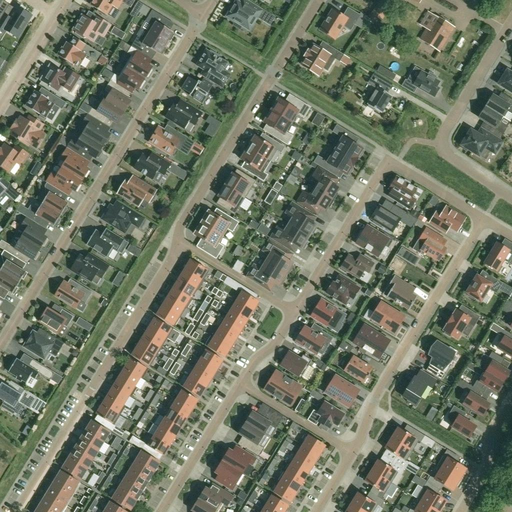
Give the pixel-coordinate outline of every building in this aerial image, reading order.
[(90,4),(90,5),(98,10),(97,12),(104,17),(105,15),(107,16),(108,15),(114,19),(119,11),(117,10),(118,9),(122,3),(130,8),(135,0),(134,0),(93,0),(90,5),(90,4)] [(270,25),(274,18),(250,2),(245,0),(241,0),(239,3),(236,1),(236,2),(235,2),(233,6),(232,8),(230,7),(224,17),(235,24),(236,22),(249,30),(257,17),(270,25)] [(393,3),(388,0),(383,0),(374,14),(369,21),(373,24),(378,17),(382,20),(393,3)] [(139,12),(143,5),(138,2),(134,8),(139,12)] [(4,14),(0,19),(0,34),(0,35),(4,29),(17,38),(31,16),(16,7),(10,18),(4,14)] [(334,39),(348,17),(356,22),(354,25),(361,29),(368,19),(360,14),(360,16),(348,8),(343,16),(333,10),(320,30),(334,39)] [(173,33),(173,34),(173,33),(161,26),(165,19),(154,12),(147,23),(151,25),(147,32),(166,44),(168,40),(170,41),(174,35),(172,34),(173,33)] [(427,29),(421,40),(439,51),(454,28),(435,16),(429,12),(421,25),(427,29)] [(103,38),(111,25),(95,16),(92,22),(82,15),(73,30),(76,32),(75,34),(83,39),(84,37),(93,42),(98,35),(103,38)] [(125,34),(114,27),(110,33),(117,37),(118,36),(122,38),(125,34)] [(166,49),(164,47),(166,44),(147,32),(143,39),(138,36),(132,47),(143,54),(148,48),(159,55),(160,55),(160,54),(162,55),(166,49)] [(100,56),(101,54),(74,38),(69,44),(67,43),(63,48),(62,47),(57,55),(72,65),(72,64),(79,68),(87,56),(89,58),(93,51),(100,54),(99,55),(100,56)] [(343,55),(328,46),(324,52),(313,45),(309,51),(308,50),(304,57),(306,58),(301,65),(318,76),(330,56),(339,62),(343,55)] [(143,54),(132,47),(131,47),(127,53),(131,56),(125,66),(145,79),(146,77),(148,78),(152,71),(150,69),(151,68),(140,60),(143,54)] [(219,56),(210,51),(209,53),(206,51),(197,66),(204,70),(200,76),(222,89),(230,75),(222,70),(226,63),(218,58),(219,56)] [(103,66),(107,60),(101,57),(98,62),(103,66)] [(344,57),(340,64),(350,69),(354,62),(344,57)] [(63,73),(52,66),(51,66),(47,72),(46,71),(41,79),(42,80),(41,81),(57,91),(60,86),(70,92),(79,77),(66,69),(63,73)] [(145,82),(143,81),(145,79),(125,66),(118,77),(114,74),(110,81),(122,88),(131,94),(135,88),(138,90),(139,88),(141,89),(145,82)] [(387,71),(380,66),(376,72),(384,76),(387,71)] [(405,81),(402,86),(413,93),(417,87),(434,97),(439,89),(436,87),(439,82),(435,79),(436,77),(429,73),(428,75),(421,72),(415,68),(407,82),(405,81)] [(511,74),(507,71),(501,81),(506,84),(504,88),(511,92),(511,74)] [(376,89),(367,105),(369,106),(368,107),(374,111),(375,109),(382,114),(392,97),(382,90),(387,81),(374,73),(371,78),(367,84),(376,89)] [(198,81),(197,83),(189,78),(182,89),(190,94),(189,96),(201,104),(212,86),(203,79),(201,83),(198,81)] [(130,102),(119,94),(122,88),(110,81),(104,91),(109,95),(105,101),(124,113),(130,102)] [(46,98),(35,91),(25,106),(39,115),(39,114),(40,115),(39,117),(44,120),(45,118),(46,118),(54,105),(62,110),(66,103),(49,93),(46,98)] [(488,103),(485,107),(502,117),(502,118),(509,122),(511,116),(511,99),(508,98),(505,104),(492,96),(491,97),(489,97),(487,101),(488,103)] [(274,106),(271,111),(291,123),(297,114),(304,118),(310,108),(294,98),(290,106),(278,99),(276,98),(272,105),(274,106)] [(106,117),(117,124),(124,113),(105,101),(103,100),(97,111),(91,108),(88,114),(103,123),(106,117)] [(202,114),(181,101),(180,100),(176,106),(173,104),(172,105),(171,104),(167,111),(168,112),(165,117),(184,129),(189,122),(195,125),(202,114)] [(480,111),(478,114),(479,117),(478,118),(492,126),(488,132),(500,139),(507,128),(500,124),(499,122),(502,118),(502,117),(485,107),(483,111),(480,111)] [(287,145),(292,137),(285,132),(291,123),(271,111),(267,116),(266,115),(262,122),(263,123),(275,130),(272,135),(287,145)] [(82,124),(87,127),(82,134),(103,147),(105,144),(106,145),(111,138),(109,137),(110,135),(107,133),(110,128),(103,123),(88,114),(82,124)] [(325,118),(318,114),(315,118),(322,123),(325,118)] [(220,123),(209,116),(205,122),(210,124),(205,132),(212,137),(217,129),(220,123)] [(33,136),(36,133),(37,134),(43,125),(32,118),(29,123),(20,118),(10,134),(18,139),(17,139),(19,140),(28,145),(29,143),(36,148),(39,142),(40,142),(41,141),(33,136)] [(351,143),(355,137),(337,126),(332,132),(339,136),(332,148),(355,163),(358,158),(357,158),(358,157),(360,158),(364,151),(362,150),(363,150),(351,143)] [(170,155),(179,140),(191,148),(195,142),(173,129),(170,134),(159,127),(149,143),(170,155)] [(460,144),(461,147),(467,151),(467,149),(479,156),(484,148),(495,154),(502,142),(488,134),(485,139),(471,130),(466,139),(463,139),(460,144)] [(102,151),(101,150),(103,147),(82,134),(78,141),(73,138),(67,148),(89,162),(92,157),(95,159),(97,157),(98,158),(102,151)] [(277,151),(281,153),(284,147),(270,139),(267,144),(255,137),(254,138),(252,137),(248,143),(250,144),(247,148),(270,162),(277,151)] [(0,165),(1,166),(0,167),(0,168),(6,173),(7,171),(9,172),(16,162),(20,166),(28,154),(16,146),(13,151),(5,145),(1,150),(0,149),(0,165)] [(89,162),(67,148),(60,160),(65,163),(61,169),(82,181),(84,177),(86,178),(90,172),(88,171),(89,170),(85,168),(89,162)] [(263,173),(270,162),(247,148),(245,152),(243,151),(239,158),(241,159),(240,160),(253,167),(250,173),(263,181),(267,175),(263,173)] [(352,167),(355,163),(332,148),(324,161),(318,156),(314,163),(318,165),(332,174),(335,168),(347,175),(349,176),(353,169),(351,168),(352,167)] [(171,165),(151,153),(148,159),(142,155),(133,168),(152,180),(158,171),(164,175),(171,165)] [(182,171),(175,166),(171,173),(179,177),(182,171)] [(339,188),(326,181),(329,175),(318,168),(312,178),(316,181),(312,188),(333,201),(338,194),(336,193),(339,188)] [(82,181),(61,169),(58,174),(53,171),(46,182),(47,183),(61,192),(68,196),(72,190),(75,192),(76,191),(77,192),(81,186),(79,185),(82,181)] [(245,198),(256,181),(245,175),(242,180),(232,174),(229,178),(227,177),(223,185),(245,198)] [(153,198),(157,192),(133,177),(129,183),(126,181),(125,182),(123,182),(120,187),(121,188),(118,194),(125,198),(124,200),(131,204),(132,202),(138,206),(143,199),(151,204),(154,199),(153,198)] [(388,196),(389,197),(393,199),(397,202),(409,210),(416,200),(417,201),(422,192),(417,188),(416,189),(409,185),(410,183),(405,180),(404,182),(396,177),(394,181),(393,180),(389,185),(391,186),(389,189),(392,191),(388,196)] [(0,206),(4,210),(13,200),(14,202),(21,194),(3,178),(0,181),(0,206)] [(68,204),(57,198),(61,192),(47,183),(45,186),(45,191),(49,193),(42,204),(61,215),(61,214),(63,215),(67,209),(65,208),(68,204)] [(279,191),(282,186),(276,183),(273,188),(279,191)] [(234,215),(245,198),(223,185),(218,192),(220,193),(218,197),(227,202),(227,204),(224,209),(234,215)] [(333,201),(312,188),(307,195),(303,192),(297,202),(308,209),(312,204),(325,211),(327,207),(329,208),(333,201)] [(276,198),(279,193),(271,189),(269,193),(276,198)] [(110,206),(102,219),(124,233),(130,223),(139,228),(144,219),(117,203),(114,208),(110,206)] [(313,223),(316,218),(292,203),(286,213),(293,218),(288,225),(309,237),(311,233),(313,234),(317,228),(315,227),(316,226),(313,223)] [(61,215),(42,204),(39,210),(37,210),(30,206),(24,216),(26,217),(37,224),(41,218),(54,226),(56,227),(60,221),(58,220),(61,215)] [(392,232),(400,219),(379,206),(371,219),(392,232)] [(453,212),(446,208),(441,215),(436,213),(430,222),(446,232),(450,227),(457,231),(465,219),(458,215),(459,214),(453,211),(453,212)] [(420,214),(413,210),(410,214),(418,219),(420,215),(420,214)] [(232,233),(238,223),(226,215),(222,220),(208,212),(206,211),(202,218),(204,219),(201,223),(222,236),(226,229),(232,233)] [(42,246),(44,247),(48,240),(46,239),(47,238),(43,236),(47,230),(37,224),(26,217),(20,227),(25,231),(21,238),(40,249),(42,246)] [(422,229),(425,224),(424,223),(418,220),(415,225),(422,229)] [(222,236),(201,223),(199,228),(197,226),(193,233),(195,234),(194,235),(208,243),(203,251),(216,259),(224,247),(218,243),(222,236)] [(269,229),(260,224),(257,230),(266,236),(269,229)] [(306,242),(309,237),(288,225),(284,232),(277,228),(270,238),(286,248),(289,242),(301,249),(302,248),(304,249),(308,243),(306,242)] [(388,248),(392,242),(366,226),(363,232),(361,231),(357,238),(359,239),(356,244),(378,257),(385,246),(388,248)] [(107,230),(106,229),(105,230),(102,235),(96,231),(95,230),(93,235),(91,233),(87,240),(89,241),(86,245),(87,245),(98,252),(97,254),(104,258),(105,256),(106,257),(107,258),(112,249),(117,251),(117,252),(122,254),(128,243),(124,241),(124,240),(112,233),(107,230)] [(419,240),(413,250),(419,254),(422,251),(439,261),(442,256),(444,256),(447,252),(445,250),(446,249),(443,247),(446,242),(438,236),(426,229),(419,240)] [(394,238),(385,233),(383,236),(392,242),(394,238)] [(38,253),(40,249),(21,238),(14,248),(8,244),(4,250),(18,259),(22,254),(33,260),(34,259),(35,260),(40,254),(38,253)] [(292,264),(288,261),(292,254),(282,248),(269,240),(262,251),(269,255),(265,262),(286,275),(287,273),(288,274),(293,267),(291,266),(292,264)] [(490,255),(484,264),(497,272),(503,261),(511,266),(511,264),(511,243),(507,250),(496,244),(493,249),(491,253),(490,255)] [(140,251),(130,245),(126,251),(137,257),(140,251)] [(15,266),(15,264),(18,259),(4,250),(3,250),(1,255),(3,264),(0,269),(0,271),(19,283),(22,279),(23,280),(27,273),(26,272),(15,266)] [(97,258),(96,259),(89,254),(85,259),(80,256),(75,263),(75,265),(72,271),(79,275),(79,274),(91,282),(95,275),(101,279),(108,266),(108,265),(97,258)] [(373,264),(360,256),(356,261),(348,256),(341,268),(359,279),(364,271),(368,273),(373,264)] [(209,271),(191,260),(188,264),(187,264),(184,268),(183,269),(203,281),(209,271)] [(284,277),(286,275),(265,262),(261,269),(254,265),(247,277),(260,285),(270,291),(274,284),(279,286),(280,284),(281,285),(286,278),(284,277)] [(383,275),(386,269),(382,266),(378,272),(383,275)] [(203,281),(183,269),(183,270),(180,274),(181,275),(179,279),(197,290),(198,291),(204,281),(203,281)] [(19,283),(0,271),(0,287),(12,294),(14,295),(18,289),(16,288),(19,283)] [(125,276),(119,272),(116,277),(122,281),(125,276)] [(486,282),(477,276),(466,293),(468,294),(467,296),(474,300),(475,298),(481,302),(488,289),(496,294),(502,283),(490,276),(486,282)] [(354,299),(360,289),(339,277),(336,281),(336,282),(335,284),(332,282),(331,284),(329,283),(326,289),(327,290),(325,293),(340,301),(344,304),(345,304),(349,297),(354,299)] [(404,283),(394,277),(388,287),(390,288),(389,289),(391,290),(387,297),(409,310),(416,298),(401,288),(404,283)] [(197,290),(179,279),(177,282),(176,282),(173,287),(172,286),(172,287),(192,299),(197,290)] [(322,280),(315,289),(321,293),(328,284),(322,280)] [(85,304),(92,293),(78,285),(75,289),(64,282),(63,283),(61,282),(56,288),(59,290),(55,296),(75,308),(80,301),(85,304)] [(511,292),(511,289),(502,284),(499,290),(510,296),(511,292)] [(258,302),(255,299),(257,295),(241,285),(232,299),(233,300),(233,299),(254,312),(255,312),(254,311),(257,307),(256,306),(258,302)] [(192,299),(172,287),(171,288),(172,288),(169,293),(170,293),(168,297),(186,308),(186,309),(187,309),(193,300),(192,299)] [(373,292),(368,289),(364,294),(370,298),(373,292)] [(186,308),(168,297),(165,301),(164,300),(161,305),(180,318),(186,309),(186,308)] [(254,312),(233,299),(233,300),(227,309),(228,310),(229,309),(247,321),(249,317),(250,318),(253,313),(254,313),(254,312)] [(338,321),(341,324),(347,315),(326,302),(323,300),(321,299),(321,300),(317,307),(316,307),(315,307),(309,316),(311,317),(310,317),(332,330),(338,321)] [(511,303),(507,301),(501,310),(511,315),(509,317),(511,319),(511,324),(510,327),(511,328),(511,303)] [(394,334),(404,317),(381,302),(370,319),(394,334)] [(180,318),(161,305),(160,306),(161,306),(158,311),(159,312),(156,316),(174,327),(175,327),(180,318)] [(67,328),(74,317),(62,309),(58,315),(47,309),(43,315),(42,314),(38,320),(51,329),(50,330),(57,334),(63,326),(67,328)] [(247,321),(229,309),(228,310),(223,318),(243,331),(243,330),(246,325),(245,324),(247,321)] [(447,324),(443,331),(445,332),(444,334),(450,337),(451,336),(457,339),(461,333),(467,337),(473,327),(479,317),(468,310),(465,316),(456,311),(453,316),(452,316),(451,317),(448,322),(447,324)] [(353,324),(357,317),(351,313),(346,320),(353,324)] [(173,330),(155,318),(152,323),(151,322),(148,327),(148,326),(147,327),(167,339),(173,330)] [(243,331),(223,318),(217,328),(236,339),(238,335),(239,336),(242,331),(243,331)] [(87,323),(79,319),(76,324),(83,329),(87,323)] [(379,359),(386,347),(381,345),(384,339),(385,338),(384,338),(381,336),(364,326),(357,337),(353,343),(354,344),(359,347),(379,359)] [(161,349),(167,339),(147,327),(147,328),(144,333),(145,334),(143,337),(161,349)] [(318,336),(304,327),(301,333),(299,332),(294,340),(296,341),(297,342),(296,344),(301,347),(302,346),(316,354),(318,351),(323,354),(333,338),(321,331),(318,336)] [(236,339),(217,328),(212,336),(212,337),(231,349),(232,348),(231,348),(234,343),(233,343),(236,339)] [(504,338),(497,349),(511,357),(511,342),(510,341),(511,338),(511,335),(503,330),(500,335),(504,338)] [(46,333),(43,338),(33,332),(23,347),(36,355),(36,356),(41,359),(42,358),(44,360),(48,352),(56,357),(64,344),(46,333)] [(231,349),(212,337),(212,336),(211,336),(205,346),(224,358),(227,354),(228,354),(231,349),(231,350),(231,349)] [(156,358),(161,349),(143,337),(141,341),(140,340),(137,345),(136,345),(136,346),(156,358)] [(353,348),(342,341),(339,347),(349,354),(353,348)] [(448,368),(458,352),(449,347),(448,348),(437,341),(428,355),(433,359),(426,371),(441,380),(445,373),(435,368),(438,362),(448,368)] [(132,356),(150,367),(156,358),(136,346),(135,346),(136,347),(133,351),(134,352),(132,356)] [(220,364),(222,360),(204,349),(198,359),(218,371),(219,370),(218,370),(221,365),(220,364)] [(289,352),(281,366),(298,376),(299,374),(302,376),(307,379),(314,369),(309,366),(312,361),(303,355),(300,359),(289,352)] [(492,352),(481,370),(483,371),(483,370),(503,382),(505,379),(506,380),(510,374),(508,373),(509,372),(500,367),(504,360),(492,352)] [(363,362),(353,356),(344,371),(363,383),(367,377),(368,377),(369,375),(373,368),(363,362)] [(148,370),(130,358),(124,368),(140,378),(142,380),(148,370)] [(32,359),(27,366),(16,359),(15,361),(13,360),(9,367),(10,368),(8,372),(16,377),(15,379),(21,382),(22,381),(26,383),(30,377),(35,380),(39,374),(50,381),(54,373),(32,359)] [(218,371),(198,359),(192,368),(194,369),(195,369),(211,379),(213,375),(214,376),(217,371),(218,371)] [(469,362),(466,368),(479,376),(472,387),(480,392),(483,394),(487,387),(496,393),(497,392),(498,393),(502,387),(501,386),(503,382),(483,370),(483,371),(481,370),(469,362)] [(124,368),(119,377),(135,387),(140,378),(124,368)] [(211,379),(195,369),(194,369),(189,378),(207,389),(207,388),(210,383),(209,383),(211,379)] [(420,397),(427,386),(431,389),(437,380),(421,370),(416,378),(414,377),(407,389),(406,389),(407,390),(402,397),(407,400),(406,402),(416,408),(421,398),(420,397)] [(265,390),(289,405),(300,387),(276,373),(265,390)] [(352,399),(357,390),(335,376),(325,393),(345,406),(349,408),(353,400),(352,399)] [(119,377),(113,387),(129,397),(131,398),(137,388),(135,387),(119,377)] [(207,389),(189,378),(183,388),(199,398),(202,394),(203,394),(206,390),(207,389)] [(459,379),(456,384),(466,391),(470,393),(462,406),(469,410),(470,408),(482,416),(484,414),(485,415),(489,408),(488,407),(489,405),(477,397),(480,392),(472,387),(470,386),(459,379)] [(23,406),(30,410),(37,398),(25,390),(21,395),(2,383),(0,385),(0,399),(4,402),(0,407),(16,417),(23,406)] [(113,387),(107,395),(124,405),(129,397),(113,387)] [(198,400),(182,390),(176,400),(192,410),(198,400)] [(322,397),(312,391),(309,396),(319,402),(322,397)] [(107,395),(102,404),(120,416),(126,407),(124,405),(107,395)] [(173,398),(167,408),(170,409),(186,419),(192,410),(176,400),(173,398)] [(344,415),(324,402),(317,413),(313,411),(308,420),(316,426),(318,423),(320,424),(328,429),(329,430),(333,424),(337,426),(344,415)] [(102,404),(96,414),(104,419),(100,424),(111,431),(120,416),(102,404)] [(450,412),(447,417),(450,425),(450,426),(469,438),(475,427),(463,419),(466,414),(454,406),(450,412)] [(248,419),(245,423),(264,434),(270,438),(276,428),(283,417),(283,416),(270,408),(269,408),(263,419),(250,411),(246,418),(248,419)] [(437,412),(432,408),(426,419),(431,422),(437,412)] [(170,409),(164,418),(181,428),(186,419),(170,409)] [(164,418),(159,427),(175,437),(181,428),(164,418)] [(110,432),(91,421),(86,431),(104,442),(110,432)] [(241,426),(237,433),(249,441),(245,449),(258,457),(263,448),(270,438),(264,434),(245,423),(243,427),(241,426)] [(320,424),(318,427),(326,432),(328,429),(320,424)] [(175,437),(159,427),(153,436),(153,437),(169,447),(175,437)] [(421,443),(425,436),(414,430),(410,435),(398,427),(391,438),(412,451),(419,441),(421,443)] [(104,442),(86,431),(80,440),(98,451),(104,442)] [(150,434),(144,444),(164,456),(169,447),(153,437),(153,436),(150,434)] [(325,446),(308,436),(303,446),(302,446),(320,457),(321,456),(320,456),(323,451),(322,450),(325,446)] [(406,461),(412,451),(391,438),(384,449),(396,456),(393,462),(405,469),(408,463),(406,461)] [(98,451),(80,440),(74,450),(92,461),(98,451)] [(320,457),(302,446),(303,446),(301,444),(295,454),(313,465),(315,461),(316,462),(319,457),(320,458),(320,457)] [(252,466),(256,459),(236,446),(232,452),(229,450),(227,449),(222,457),(224,458),(222,461),(242,474),(248,463),(252,466)] [(92,461),(74,450),(68,459),(86,470),(92,461)] [(454,462),(457,456),(447,450),(436,467),(438,468),(439,467),(460,481),(461,480),(460,480),(464,475),(463,474),(466,469),(454,462)] [(154,472),(160,463),(141,452),(135,461),(154,472)] [(313,465),(295,454),(289,463),(309,475),(309,474),(312,469),(311,469),(313,465)] [(86,470),(68,459),(62,469),(80,480),(86,470)] [(391,483),(397,473),(401,475),(405,469),(393,462),(390,468),(378,460),(371,471),(391,483)] [(154,472),(135,461),(130,471),(148,482),(154,472)] [(232,491),(242,474),(222,461),(220,465),(218,464),(213,471),(215,472),(215,473),(218,475),(215,480),(232,491)] [(309,475),(289,463),(283,472),(302,483),(304,480),(305,480),(308,476),(309,476),(309,475)] [(439,467),(438,468),(432,478),(430,477),(426,483),(437,489),(440,483),(452,491),(456,486),(457,486),(460,481),(460,482),(460,481),(439,467)] [(53,483),(74,495),(81,484),(60,471),(53,483)] [(142,491),(148,482),(130,471),(124,480),(142,491)] [(371,471),(364,481),(376,489),(373,494),(377,497),(381,492),(385,494),(391,483),(371,471)] [(302,483),(283,472),(278,482),(280,483),(298,494),(298,493),(298,492),(301,488),(300,487),(302,483)] [(142,491),(124,480),(118,490),(136,501),(142,491)] [(47,493),(67,506),(74,495),(53,483),(47,493)] [(298,494),(280,483),(274,492),(290,502),(293,498),(294,499),(297,494),(298,494)] [(433,495),(437,489),(426,483),(423,489),(416,499),(418,500),(419,500),(437,511),(440,511),(443,508),(442,507),(445,502),(433,495)] [(227,507),(233,497),(212,484),(209,490),(205,488),(204,490),(202,489),(198,496),(200,497),(198,499),(218,511),(223,505),(227,507)] [(136,501),(118,490),(112,499),(130,511),(136,501)] [(40,504),(53,511),(63,511),(67,506),(47,493),(40,504)] [(357,493),(351,503),(364,511),(373,511),(377,506),(380,508),(384,501),(377,497),(373,494),(369,500),(357,493)] [(288,506),(269,495),(263,504),(275,511),(285,511),(286,511),(285,510),(288,506)] [(218,511),(198,499),(197,501),(195,500),(191,508),(193,509),(191,510),(194,511),(218,511)] [(437,511),(419,500),(418,500),(412,511),(410,509),(408,511),(437,511)] [(104,511),(125,511),(110,502),(104,511)] [(345,511),(364,511),(351,503),(345,511)]
